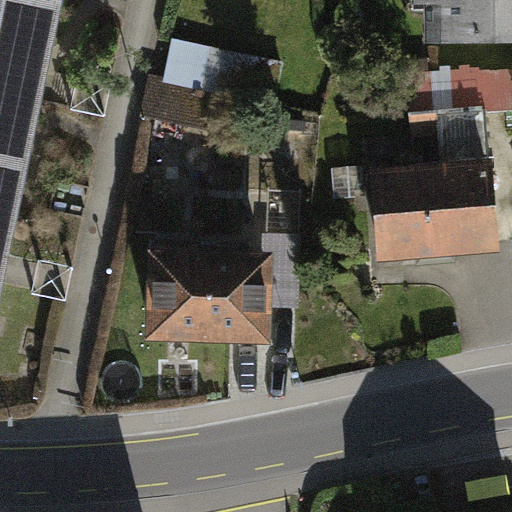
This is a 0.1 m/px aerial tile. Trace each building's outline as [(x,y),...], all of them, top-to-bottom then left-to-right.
[(0,0),(0,171),(18,175),(36,86),(53,4),(30,0),(0,0)] [(433,11),(433,0),(412,0),(413,11),(433,11)] [(511,0),(433,0),(433,11),(434,38),(511,37),(511,0)] [(173,40),(165,78),(213,88),(274,101),(282,63),(173,40)] [(484,110),(484,113),(511,108),(511,69),(409,79),(412,116),(418,115),(484,110)] [(150,75),(142,113),(205,126),(213,88),(165,78),(150,75)] [(377,176),(383,251),(494,242),(484,113),(484,110),(418,115),(419,132),(439,130),(442,172),(377,176)] [(0,257),(18,175),(0,171),(0,257)] [(156,256),(154,332),(264,335),(267,259),(156,256)]
